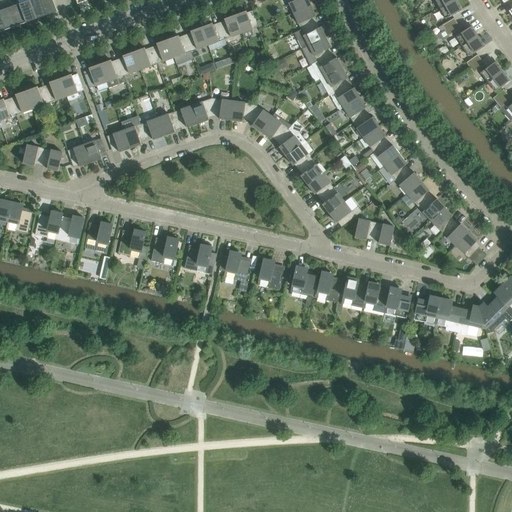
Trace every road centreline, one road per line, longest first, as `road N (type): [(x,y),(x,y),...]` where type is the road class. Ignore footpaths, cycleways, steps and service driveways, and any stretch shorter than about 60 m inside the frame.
road 1 (residential): [(314,251),(311,225),(260,156),(229,137),(104,177),(95,202)]
road 2 (residential): [(511,230),(437,155),(340,0)]
road 3 (residential): [(314,251),(95,202)]
road 4 (residential): [(511,236),(486,270),(463,284),(314,251)]
road 5 (unclassified): [(190,0),(0,66)]
